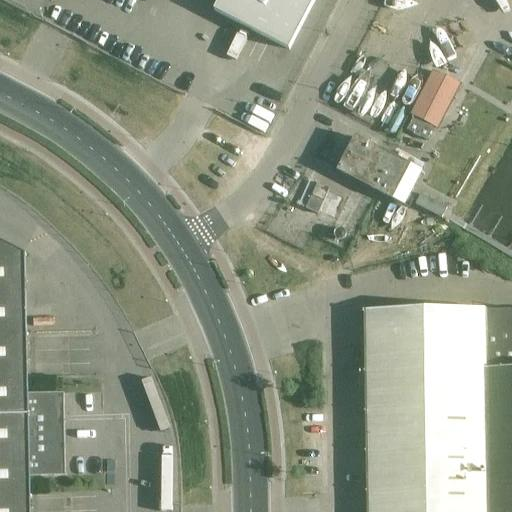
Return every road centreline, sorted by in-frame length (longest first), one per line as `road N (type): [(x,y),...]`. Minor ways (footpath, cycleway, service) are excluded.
road 1 (unclassified): [(186,252),(260,177),(360,0)]
road 2 (tertiary): [(251,511),(241,399),(186,252)]
road 3 (tertiary): [(186,252),(100,153),(0,93)]
